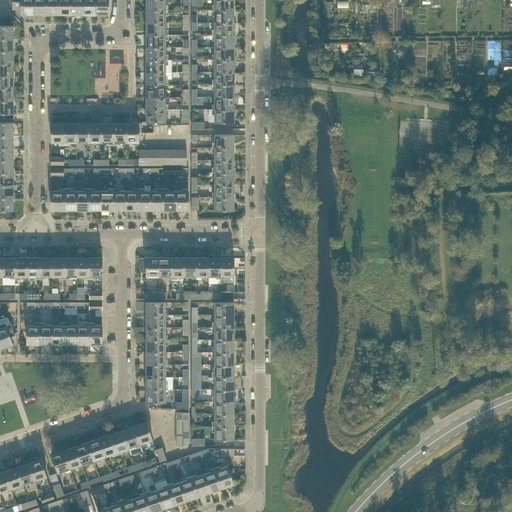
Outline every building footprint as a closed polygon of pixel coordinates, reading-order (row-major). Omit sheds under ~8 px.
[(12,0),(13,9),(21,9),(21,14),(34,14),(33,0),(12,0)] [(33,0),(34,14),(46,14),(46,0),(33,0)] [(46,0),(46,14),(59,14),(58,0),(46,0)] [(58,0),(59,14),(71,14),(71,0),(58,0)] [(71,0),(71,14),(84,14),(83,0),(71,0)] [(83,0),(84,14),(96,14),(95,0),(83,0)] [(95,0),(96,14),(109,14),(108,0),(95,0)] [(166,10),(165,0),(146,0),(146,10),(166,10)] [(215,10),(234,10),(234,0),(214,0),(215,10)] [(166,22),(166,10),(146,10),(146,22),(166,22)] [(234,10),(215,10),(212,10),(212,15),(215,15),(215,22),(234,22),(234,10)] [(166,35),(166,22),(146,22),(146,35),(166,35)] [(215,35),(234,35),(234,22),(215,22),(215,35)] [(0,37),(13,38),(13,25),(0,25),(0,37)] [(182,37),(182,29),(173,30),(174,38),(182,37)] [(166,47),(166,35),(146,35),(146,47),(166,47)] [(215,47),(234,47),(234,35),(215,35),(215,47)] [(0,50),(13,50),(13,38),(0,37),(0,50)] [(166,59),(166,47),(146,47),(146,59),(166,59)] [(215,59),(234,59),(234,47),(215,47),(215,59)] [(0,62),(13,63),(13,50),(0,50),(0,62)] [(166,72),(166,59),(146,59),(146,72),(166,72)] [(215,71),(234,71),(234,59),(215,59),(215,71)] [(0,75),(13,75),(13,63),(0,62),(0,75)] [(412,72),(412,64),(401,65),(401,73),(412,72)] [(215,84),(234,84),(234,71),(215,71),(215,84)] [(419,71),(418,81),(428,81),(428,71),(419,71)] [(166,84),(166,72),(146,72),(146,84),(166,84)] [(0,87),(13,87),(13,75),(0,75),(0,87)] [(200,87),(212,88),(212,79),(201,78),(200,87)] [(166,97),(166,84),(146,84),(146,97),(166,97)] [(215,96),(234,96),(234,84),(215,84),(215,96)] [(0,99),(13,100),(13,87),(0,87),(0,99)] [(215,108),(234,108),(234,96),(215,96),(215,108)] [(166,109),(166,97),(146,97),(146,109),(166,109)] [(0,112),(13,113),(13,100),(0,99),(0,112)] [(234,122),(234,121),(234,108),(215,108),(215,122),(234,122)] [(169,109),(166,109),(146,109),(146,122),(166,122),(166,115),(169,115),(169,109)] [(0,134),(13,135),(13,122),(0,121),(0,134)] [(51,142),(64,142),(64,123),(51,123),(51,142)] [(64,142),(76,142),(76,123),(64,123),(64,142)] [(76,142),(89,142),(89,123),(76,123),(76,142)] [(89,142),(102,142),(102,123),(89,123),(89,142)] [(102,142),(114,142),(114,123),(102,123),(102,142)] [(114,142),(127,142),(126,123),(114,123),(114,142)] [(139,142),(139,140),(139,123),(126,123),(127,142),(139,142)] [(0,146),(13,147),(13,135),(0,134),(0,146)] [(234,147),(234,134),(215,134),(215,147),(234,147)] [(0,159),(13,159),(13,147),(0,146),(0,159)] [(234,160),(234,147),(215,147),(215,160),(234,160)] [(64,165),(64,157),(51,157),(51,165),(64,165)] [(0,171),(13,172),(13,159),(0,159),(0,171)] [(234,172),(234,160),(215,160),(215,172),(234,172)] [(51,176),(64,176),(64,168),(51,168),(51,176)] [(0,184),(13,184),(13,172),(0,171),(0,184)] [(234,185),(234,172),(215,172),(215,185),(234,185)] [(0,196),(13,197),(13,184),(0,184),(0,196)] [(234,197),(234,185),(215,185),(215,197),(234,197)] [(51,210),(64,210),(64,190),(51,190),(51,210)] [(64,210),(77,210),(76,190),(64,190),(64,210)] [(77,210),(89,210),(89,190),(76,190),(77,210)] [(89,210),(101,210),(101,190),(89,190),(89,210)] [(101,210),(114,210),(114,190),(101,190),(101,210)] [(114,210),(126,210),(126,190),(114,190),(114,210)] [(126,210),(139,210),(138,190),(126,190),(126,210)] [(139,210),(151,210),(151,190),(138,190),(139,210)] [(151,210),(163,210),(163,190),(151,190),(151,210)] [(163,210),(176,210),(176,190),(163,190),(163,210)] [(189,210),(189,190),(176,190),(176,210),(189,210)] [(0,209),(13,210),(13,197),(0,196),(0,209)] [(215,210),(234,210),(234,197),(215,197),(215,210)] [(221,276),(221,257),(217,257),(215,255),(211,255),(209,257),(209,276),(221,276)] [(3,276),(15,276),(15,257),(3,257),(3,276)] [(15,276),(28,276),(28,257),(15,257),(15,276)] [(28,276),(40,276),(40,257),(28,257),(28,276)] [(40,276),(52,276),(52,257),(40,257),(40,276)] [(52,276),(65,276),(65,257),(52,257),(52,276)] [(65,276),(77,276),(77,257),(65,257),(65,276)] [(77,276),(90,276),(90,257),(77,257),(77,276)] [(90,276),(102,276),(102,257),(90,257),(90,276)] [(159,276),(159,257),(146,257),(146,276),(159,276)] [(172,276),(172,257),(159,257),(159,276),(172,276)] [(184,276),(184,257),(172,257),(172,276),(184,276)] [(196,276),(196,257),(184,257),(184,276),(196,276)] [(209,276),(209,257),(196,257),(196,276),(209,276)] [(234,276),(234,257),(221,257),(221,276),(234,276)] [(146,315),(166,315),(166,302),(146,302),(146,315)] [(215,314),(234,314),(234,302),(215,302),(215,314)] [(234,326),(234,314),(215,314),(215,327),(234,326)] [(146,327),(166,327),(166,315),(146,315),(146,327)] [(40,324),(27,324),(27,344),(40,344),(40,324)] [(52,344),(52,324),(40,324),(40,344),(52,344)] [(65,344),(65,324),(52,324),(52,344),(65,344)] [(77,344),(77,324),(65,324),(65,344),(77,344)] [(90,344),(90,324),(77,324),(77,344),(90,344)] [(102,324),(90,324),(90,344),(95,344),(96,345),(101,345),(102,344),(102,324)] [(0,345),(1,348),(13,344),(7,325),(0,327),(0,345)] [(215,339),(234,339),(234,326),(215,327),(215,339)] [(146,339),(166,339),(166,327),(146,327),(146,339)] [(146,352),(166,352),(166,339),(146,339),(146,352)] [(234,351),(234,339),(215,339),(215,351),(234,351)] [(215,364),(234,364),(234,351),(215,351),(215,364)] [(166,364),(166,352),(146,352),(146,364),(166,364)] [(166,376),(166,364),(146,364),(146,376),(166,376)] [(234,377),(234,364),(215,364),(215,377),(234,377)] [(146,389),(166,389),(166,376),(146,376),(146,389)] [(215,389),(234,389),(234,377),(215,377),(215,389)] [(166,402),(166,389),(146,389),(146,402),(166,402)] [(234,401),(234,389),(215,389),(215,402),(234,401)] [(215,414),(234,414),(234,401),(215,402),(215,414)] [(215,426),(234,426),(234,414),(215,414),(215,426)] [(141,443),(153,439),(146,421),(134,425),(141,443)] [(141,443),(134,425),(130,427),(127,426),(124,427),(123,429),(129,447),(141,443)] [(215,439),(234,439),(234,426),(215,426),(215,439)] [(117,452),(129,447),(123,429),(111,434),(117,452)] [(105,456),(117,452),(111,434),(99,438),(105,456)] [(94,460),(105,456),(99,438),(88,442),(94,460)] [(82,464),(94,460),(88,442),(76,446),(82,464)] [(70,468),(82,464),(76,446),(64,450),(70,468)] [(160,461),(167,459),(163,447),(156,449),(160,461)] [(58,472),(70,468),(64,450),(52,454),(58,472)] [(35,480),(47,476),(41,458),(29,462),(35,480)] [(23,484),(35,480),(29,462),(17,466),(23,484)] [(222,488),(234,484),(228,465),(216,470),(222,488)] [(12,488),(23,484),(17,466),(5,470),(12,488)] [(0,492),(12,488),(5,470),(0,471),(0,492)] [(210,492),(222,488),(216,470),(204,474),(210,492)] [(53,485),(60,482),(57,473),(50,475),(53,485)] [(199,496),(210,492),(204,474),(192,478),(198,496),(199,496)] [(199,496),(198,496),(192,478),(181,482),(187,500),(199,496)] [(58,497),(64,495),(60,482),(53,485),(58,497)] [(187,500),(181,482),(169,486),(175,504),(187,500)] [(164,508),(175,504),(169,486),(157,490),(164,508)] [(85,504),(92,502),(88,490),(81,492),(85,504)] [(152,511),(164,508),(157,490),(146,494),(151,511),(152,511)] [(138,511),(151,511),(146,494),(134,498),(138,511)] [(125,511),(138,511),(134,498),(122,502),(125,511)] [(112,511),(125,511),(122,502),(110,506),(112,511)]
